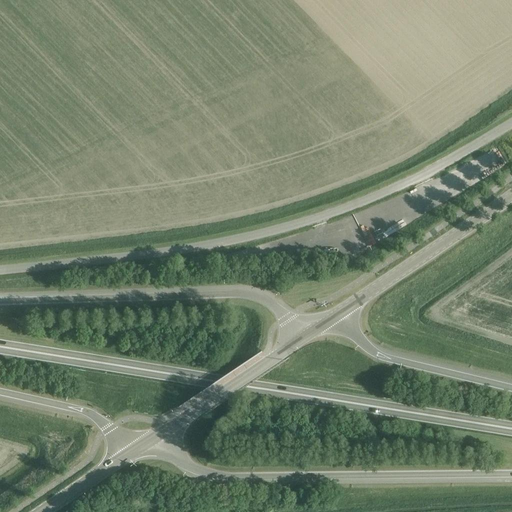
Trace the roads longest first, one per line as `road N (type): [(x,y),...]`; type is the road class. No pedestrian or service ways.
road 1 (unclassified): [(511,124),(347,206),(240,237),(0,270)]
road 2 (trunk): [(0,350),(511,430)]
road 3 (trunk): [(161,434),(176,458),(208,475),(511,474)]
road 4 (trunk): [(304,337),(252,294),(0,300)]
road 5 (tertiary): [(334,318),(511,194)]
road 6 (trunk): [(511,385),(379,355),(334,318)]
road 7 (tertiary): [(161,434),(304,337)]
road 8 (trunk): [(0,392),(96,415),(128,454)]
